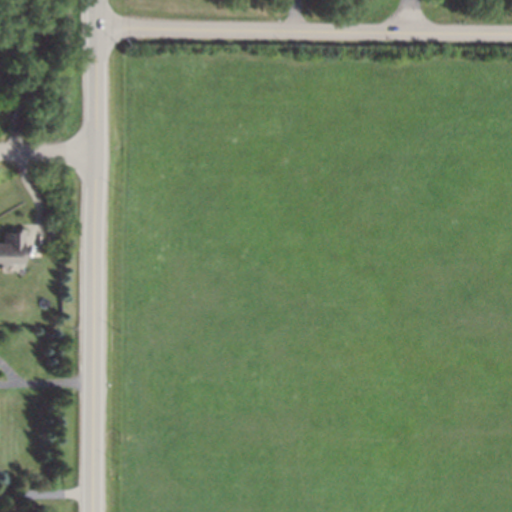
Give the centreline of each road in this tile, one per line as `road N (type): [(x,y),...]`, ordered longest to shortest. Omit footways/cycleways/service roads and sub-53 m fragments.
road 1 (tertiary): [(97,0),(93,511)]
road 2 (residential): [(97,26),(511,33)]
